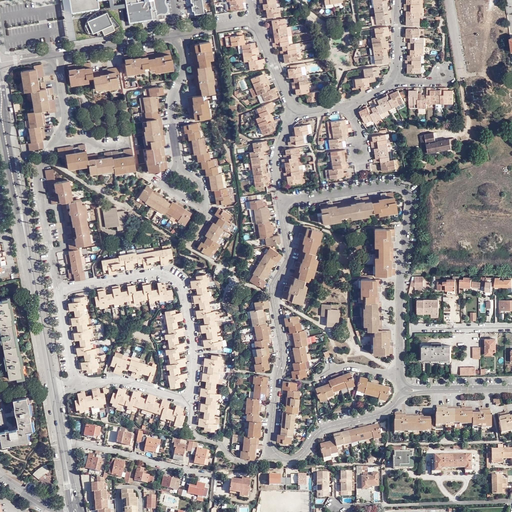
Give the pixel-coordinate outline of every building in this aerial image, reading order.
[(70,0),(73,13),(100,8),(98,0),(124,0),(128,22),(157,18),(157,15),(159,15),(160,14),(162,15),(163,15),(165,15),(166,14),(167,13),(168,12),(169,10),(169,8),(169,7),(168,4),(166,3),(166,1),(166,0),(70,0)] [(245,0),(232,0),(229,0),(231,10),(244,8),(243,3),(246,2),(245,0)] [(276,7),(275,0),(264,0),(259,1),(260,5),(263,4),(264,9),(266,9),(276,7)] [(388,0),(372,0),(374,8),(387,6),(386,1),(389,0),(388,0)] [(422,0),(414,0),(407,0),(408,3),(408,5),(405,5),(405,8),(421,9),(422,0)] [(387,6),(374,8),(375,17),(391,14),(390,11),(387,11),(387,9),(387,6)] [(279,7),(276,7),(266,9),(267,14),(265,14),(265,15),(265,18),(281,15),(279,7)] [(421,9),(405,8),(405,12),(407,12),(407,14),(407,17),(421,18),(421,9)] [(109,23),(104,12),(85,21),(90,32),(109,23)] [(391,14),(375,17),(376,25),(389,24),(389,20),(389,18),(391,17),(391,14)] [(421,18),(407,17),(407,21),(407,22),(405,22),(405,26),(421,26),(421,18)] [(285,18),(272,20),(273,25),(270,26),(271,29),(286,27),(285,18)] [(287,35),(286,27),(271,29),(271,33),(273,32),(274,34),(270,35),(270,37),(287,35)] [(389,27),(375,29),(376,37),(386,36),(392,35),(392,31),(390,31),(389,30),(389,27)] [(421,29),(408,29),(408,32),(408,34),(405,34),(405,38),(412,38),(421,38),(421,29)] [(246,43),(246,39),(243,40),(243,34),(242,34),(241,31),(236,32),(237,35),(230,36),(231,45),(238,44),(241,44),(246,43)] [(289,44),(287,35),(270,37),(270,39),(271,41),(275,41),(275,42),(273,43),(273,47),(275,46),(283,45),(289,44)] [(386,36),(376,37),(372,38),(373,47),(389,44),(388,41),(386,41),(386,36)] [(425,38),(421,38),(412,38),(412,43),(410,43),(410,47),(425,47),(425,38)] [(199,43),(199,44),(190,45),(192,52),(193,52),(194,57),(192,57),(194,68),(192,68),(194,80),(195,81),(196,85),(195,85),(196,96),(187,97),(189,108),(190,108),(190,113),(189,113),(191,120),(199,119),(199,120),(199,119),(208,118),(207,112),(206,112),(205,105),(206,105),(204,94),(214,93),(212,83),(211,83),(210,76),(211,75),(210,70),(208,71),(207,65),(209,65),(209,61),(211,60),(210,55),(209,55),(208,47),(209,47),(208,41),(199,43)] [(248,43),(246,43),(241,44),(242,52),(258,50),(258,47),(255,47),(255,45),(255,42),(248,43)] [(296,43),(289,44),(283,45),(284,50),(281,50),(282,54),(297,52),(296,43)] [(390,48),(389,44),(373,47),(374,55),(388,53),(388,50),(387,48),(390,48)] [(425,56),(425,47),(410,47),(409,50),(412,50),(412,55),(422,56),(425,56)] [(125,64),(126,73),(132,72),(131,71),(139,70),(139,71),(145,70),(144,68),(149,67),(150,69),(154,69),(155,71),(160,70),(160,69),(167,67),(167,69),(173,68),(172,59),(171,59),(170,50),(162,51),(162,53),(158,54),(157,53),(147,55),(146,52),(136,54),(136,55),(131,56),(131,54),(124,56),(125,64)] [(259,54),(258,50),(242,52),(244,61),(248,61),(257,59),(256,54),(259,54)] [(299,61),(297,52),(282,54),(282,58),(285,58),(285,63),(299,61)] [(389,57),(388,53),(374,55),(376,64),(391,62),(391,58),(389,58),(389,57)] [(407,60),(407,64),(422,64),(422,56),(412,55),(409,55),(409,60),(407,60)] [(263,58),(257,59),(248,61),(249,69),(263,67),(262,64),(262,62),(264,62),(264,58),(263,58)] [(75,65),(68,66),(69,74),(68,74),(70,84),(75,83),(75,82),(83,81),(83,82),(93,80),(95,89),(105,88),(105,87),(112,85),(113,86),(118,86),(117,77),(116,77),(115,68),(107,69),(107,70),(103,71),(102,70),(92,72),(90,63),(80,64),(80,65),(75,66),(75,65)] [(305,63),(290,65),(291,69),(288,69),(289,74),(286,74),(287,78),(288,78),(293,77),(302,76),(301,67),(306,66),(305,63)] [(422,73),(422,64),(407,64),(407,68),(409,68),(409,72),(422,73)] [(43,142),(42,142),(41,139),(45,138),(44,129),(40,130),(39,127),(43,126),(43,123),(45,123),(44,114),(42,114),(41,111),(48,110),(48,113),(56,112),(54,100),(53,95),(52,88),(46,89),(45,82),(44,82),(43,77),(44,77),(42,65),(34,66),(34,69),(21,72),(25,92),(31,91),(34,112),(28,113),(29,121),(30,128),(29,128),(30,136),(31,144),(29,144),(30,151),(39,150),(39,149),(44,148),(43,142)] [(379,70),(379,67),(364,69),(365,78),(375,76),(378,76),(377,71),(379,70)] [(268,81),(267,77),(265,78),(263,74),(251,79),(254,87),(268,81)] [(307,75),(302,76),(293,77),(294,82),(293,82),(293,86),(309,83),(307,75)] [(376,82),(375,76),(365,78),(355,79),(356,88),(361,87),(368,86),(369,86),(369,83),(367,83),(367,81),(371,81),(372,82),(376,82)] [(270,84),(268,81),(254,87),(258,95),(261,93),(270,89),(268,85),(270,84)] [(310,92),(309,83),(293,86),(293,89),(296,89),(296,91),(296,95),(298,94),(304,94),(310,92)] [(146,115),(147,120),(161,118),(160,113),(156,114),(155,110),(156,110),(155,107),(159,107),(158,98),(154,98),(153,95),(164,94),(163,86),(158,87),(158,86),(149,88),(150,96),(139,98),(142,112),(145,112),(146,115)] [(276,87),(270,89),(261,93),(265,101),(279,95),(278,92),(276,93),(275,91),(278,90),(276,87)] [(413,90),(410,90),(410,91),(410,94),(410,98),(410,101),(410,104),(415,104),(415,108),(419,108),(419,92),(419,88),(415,88),(415,90),(413,90)] [(431,88),(428,88),(428,90),(428,95),(427,96),(427,97),(428,97),(427,101),(427,104),(436,104),(436,100),(436,96),(436,95),(436,94),(436,90),(433,90),(431,91),(431,90),(431,88)] [(440,91),(436,90),(436,94),(436,95),(436,96),(436,100),(436,104),(445,104),(445,98),(445,96),(445,93),(445,89),(442,89),(442,91),(440,91)] [(449,89),(445,89),(445,93),(445,96),(445,98),(445,104),(454,104),(454,91),(449,91),(449,89)] [(394,90),(390,92),(392,95),(395,101),(397,106),(398,105),(404,102),(405,102),(403,97),(407,95),(404,90),(400,92),(399,90),(395,92),(394,90)] [(320,91),(310,92),(304,94),(304,97),(307,96),(308,101),(321,99),(320,91)] [(386,96),(383,97),(389,109),(397,106),(395,101),(392,95),(390,92),(388,93),(388,95),(386,96)] [(423,92),(419,92),(419,108),(427,108),(427,104),(427,101),(428,97),(427,97),(427,96),(428,95),(423,95),(423,92)] [(377,98),(374,99),(377,105),(381,113),(389,109),(383,97),(380,99),(378,99),(377,98)] [(269,103),(257,108),(260,116),(269,113),(271,112),(275,110),(273,106),(271,107),(269,103)] [(367,105),(364,107),(365,109),(360,111),(366,123),(374,119),(368,107),(367,105)] [(372,106),(368,107),(374,119),(375,121),(383,117),(381,113),(377,105),(373,107),(372,106)] [(269,113),(260,116),(256,118),(259,126),(274,120),(273,117),(270,118),(269,113)] [(147,120),(147,121),(147,125),(145,125),(146,130),(147,130),(148,138),(147,138),(148,143),(150,143),(151,148),(148,148),(149,153),(147,153),(148,158),(149,158),(150,166),(151,172),(160,170),(168,168),(166,161),(165,161),(165,156),(164,145),(166,145),(164,135),(163,135),(162,130),(163,130),(161,118),(147,120)] [(276,123),(274,120),(259,126),(263,134),(275,129),(273,124),(276,123)] [(351,128),(351,124),(345,125),(344,120),(331,122),(332,131),(348,128),(351,128)] [(198,131),(197,123),(188,124),(188,125),(184,126),(186,138),(190,137),(190,140),(193,140),(194,142),(190,143),(191,152),(195,151),(196,154),(194,155),(195,159),(199,158),(200,161),(199,162),(199,166),(203,166),(204,169),(203,169),(203,173),(208,172),(208,176),(211,175),(211,178),(207,179),(209,188),(213,187),(213,190),(212,190),(213,195),(216,194),(217,197),(216,197),(217,205),(221,204),(231,202),(229,195),(228,195),(226,188),(223,188),(221,173),(218,174),(217,166),(214,167),(213,159),(210,160),(209,152),(206,152),(203,138),(201,138),(200,131),(198,131)] [(307,134),(306,125),(294,127),(294,132),(292,132),(292,136),(303,134),(307,134)] [(348,132),(348,128),(332,131),(333,138),(333,139),(344,138),(346,137),(346,132),(348,132)] [(433,153),(439,151),(451,149),(451,147),(455,146),(454,139),(444,140),(444,139),(442,139),(443,141),(435,142),(434,133),(420,136),(422,144),(423,152),(428,151),(428,154),(433,153)] [(292,136),(290,136),(290,141),(288,141),(289,145),(304,143),(303,134),(292,136)] [(386,134),(373,136),(373,140),(374,141),(371,142),(372,145),(377,145),(388,143),(386,134)] [(344,138),(333,139),(328,140),(330,149),(343,147),(342,144),(342,142),(344,141),(344,138)] [(266,140),(253,142),(254,150),(263,149),(270,148),(269,144),(267,145),(266,140)] [(326,149),(330,149),(328,140),(319,141),(319,144),(325,144),(326,149)] [(377,145),(372,145),(372,149),(375,149),(375,154),(380,153),(389,152),(388,143),(377,145)] [(115,173),(125,172),(136,170),(132,149),(123,150),(123,151),(119,151),(118,151),(104,153),(104,154),(98,155),(98,154),(87,156),(85,144),(78,146),(73,147),(73,146),(58,149),(59,158),(66,156),(68,169),(89,166),(90,174),(97,172),(97,173),(108,171),(107,170),(114,168),(114,170),(115,173)] [(299,147),(285,149),(285,152),(286,154),(283,154),(284,158),(298,156),(300,156),(299,147)] [(254,150),(249,151),(250,155),(251,160),(264,158),(267,157),(266,154),(264,154),(263,149),(254,150)] [(346,150),(330,152),(331,160),(347,158),(346,155),(344,155),(344,154),(346,153),(346,150)] [(390,161),(389,152),(380,153),(375,154),(376,157),(376,159),(374,159),(374,163),(382,162),(390,161)] [(299,165),(298,156),(284,158),(282,158),(282,162),(285,162),(285,164),(285,167),(299,165)] [(264,158),(251,160),(252,168),(269,165),(268,162),(265,163),(264,158)] [(347,158),(331,160),(333,169),(341,168),(343,167),(348,167),(348,164),(345,164),(345,162),(347,161),(347,158)] [(395,160),(390,161),(382,162),(382,167),(380,167),(380,171),(396,169),(395,160)] [(269,165),(252,168),(254,177),(270,174),(269,171),(266,172),(266,169),(269,169),(269,165)] [(300,174),(299,165),(285,167),(286,170),(286,172),(284,172),(284,176),(300,174)] [(53,168),(45,170),(49,191),(53,190),(54,196),(50,197),(52,204),(62,202),(65,221),(70,220),(70,225),(66,226),(67,233),(72,233),(73,238),(68,239),(70,250),(68,250),(69,253),(65,254),(67,263),(70,263),(71,268),(68,269),(69,278),(74,277),(75,280),(85,278),(79,248),(78,249),(77,246),(91,243),(89,228),(88,228),(86,216),(88,216),(86,204),(82,204),(81,199),(73,200),(69,179),(55,182),(53,168)] [(333,169),(328,169),(328,171),(329,178),(337,177),(337,179),(341,178),(341,177),(345,176),(344,172),(342,173),(341,168),(333,169)] [(270,174),(254,177),(255,186),(266,184),(268,184),(268,180),(268,179),(270,178),(270,174)] [(301,183),(300,174),(284,176),(284,179),(287,179),(288,184),(301,183)] [(190,216),(192,213),(185,209),(185,210),(182,209),(184,205),(176,200),(174,204),(172,202),(172,201),(168,199),(166,202),(161,199),(163,196),(156,191),(154,194),(151,193),(153,189),(147,185),(145,188),(144,188),(139,196),(141,198),(146,200),(145,202),(159,210),(165,213),(166,211),(179,219),(178,221),(186,225),(190,217),(190,216)] [(326,205),(326,203),(319,204),(321,213),(319,213),(322,223),(327,222),(327,221),(335,219),(335,221),(340,220),(350,218),(355,217),(355,215),(362,214),(363,215),(367,214),(372,213),(372,214),(377,214),(382,213),(382,211),(390,210),(390,211),(396,210),(394,201),(393,201),(392,193),(385,194),(385,195),(380,196),(370,198),(370,197),(359,199),(360,200),(354,201),(354,199),(331,204),(326,205)] [(261,202),(261,199),(257,200),(256,195),(249,196),(250,201),(251,201),(252,208),(255,208),(258,223),(259,223),(262,237),(266,237),(267,245),(274,244),(274,243),(280,242),(279,235),(272,236),(271,236),(271,233),(272,233),(275,232),(273,224),(271,224),(269,225),(268,221),(267,221),(267,218),(269,218),(271,217),(270,208),(267,209),(265,209),(265,206),(266,206),(266,201),(263,202),(261,202)] [(105,227),(116,226),(121,225),(122,229),(128,228),(127,224),(125,214),(117,216),(117,212),(116,207),(102,209),(105,227)] [(227,221),(231,214),(223,209),(222,210),(219,208),(215,214),(218,216),(221,218),(220,220),(216,218),(214,222),(215,223),(213,226),(209,224),(205,231),(209,233),(207,236),(210,237),(208,240),(204,238),(198,248),(201,250),(201,251),(209,256),(213,249),(214,249),(218,242),(216,241),(224,228),(226,229),(230,223),(227,221)] [(166,211),(165,213),(164,214),(171,218),(178,222),(178,221),(179,219),(166,211)] [(318,236),(319,231),(310,228),(310,229),(302,227),(300,233),(302,234),(301,239),(300,239),(297,249),(301,250),(298,262),(300,263),(298,267),(297,267),(294,277),(291,277),(288,287),(289,287),(287,292),(285,291),(283,298),(292,300),(292,301),(301,304),(303,298),(301,298),(303,290),(305,291),(306,286),(307,280),(311,281),(312,276),(313,272),(312,271),(314,264),(315,264),(316,259),(318,254),(314,253),(315,248),(316,243),(315,243),(317,235),(318,236)] [(385,228),(375,229),(375,234),(377,234),(377,242),(376,242),(376,247),(376,257),(376,263),(378,263),(378,271),(376,271),(377,276),(386,275),(395,274),(395,268),(393,268),(393,262),(392,241),(392,236),(394,236),(394,229),(385,230),(385,228)] [(256,284),(262,288),(266,281),(264,280),(263,279),(264,276),(266,277),(268,278),(272,271),(270,269),(268,269),(272,263),(273,264),(276,265),(282,255),(278,253),(278,252),(269,247),(265,254),(262,252),(258,259),(260,260),(252,273),(253,274),(249,280),(256,285),(256,284)] [(170,248),(136,254),(137,261),(138,263),(142,262),(143,267),(143,268),(151,267),(150,260),(159,258),(161,265),(168,264),(167,257),(172,256),(170,248)] [(132,262),(137,261),(136,254),(136,253),(117,256),(118,258),(101,261),(102,269),(107,268),(109,275),(116,273),(114,267),(119,266),(119,264),(124,263),(125,270),(134,269),(132,262)] [(252,273),(260,260),(258,259),(246,279),(249,280),(253,274),(252,273)] [(207,278),(206,273),(198,275),(199,279),(191,280),(191,284),(190,284),(190,289),(198,287),(199,294),(192,295),(193,303),(200,302),(202,309),(194,310),(195,314),(197,314),(197,317),(204,316),(206,324),(198,325),(200,332),(207,331),(208,338),(201,339),(202,343),(204,343),(204,347),(211,346),(212,349),(221,347),(221,345),(223,344),(222,340),(220,340),(219,335),(217,336),(216,331),(219,330),(218,325),(222,325),(220,320),(217,321),(215,321),(214,316),(215,315),(215,311),(212,311),(211,306),(210,306),(209,301),(211,301),(209,292),(207,292),(206,286),(208,286),(207,281),(210,281),(209,277),(207,278)] [(458,280),(459,276),(453,276),(453,279),(447,279),(447,282),(437,282),(437,290),(447,290),(447,295),(456,295),(456,280),(458,280)] [(415,286),(419,286),(423,286),(423,277),(412,277),(410,286),(415,286)] [(459,287),(462,287),(470,288),(471,278),(464,278),(464,280),(460,279),(459,287)] [(494,278),(482,278),(482,291),(485,291),(485,290),(491,290),(491,286),(494,287),(494,286),(494,278)] [(509,278),(494,278),(494,286),(503,286),(503,287),(511,286),(511,279),(509,279),(509,278)] [(378,286),(381,287),(380,279),(371,280),(371,279),(362,279),(362,285),(363,285),(364,292),(363,292),(363,297),(363,303),(365,303),(365,308),(365,313),(367,313),(367,321),(366,321),(366,331),(375,331),(375,336),(375,341),(377,341),(377,349),(376,348),(376,355),(385,355),(385,353),(394,353),(394,347),(391,347),(391,341),(392,341),(392,330),(383,330),(382,320),(381,320),(380,315),(382,315),(381,302),(380,302),(379,292),(378,292),(378,286)] [(104,288),(97,290),(98,297),(95,298),(96,306),(99,306),(99,308),(109,306),(108,304),(113,303),(114,305),(124,303),(123,301),(128,300),(129,302),(133,301),(134,304),(138,303),(138,300),(144,299),(144,301),(149,301),(149,303),(154,302),(154,300),(159,299),(159,301),(173,298),(171,290),(166,291),(165,284),(161,285),(161,282),(157,283),(158,290),(151,291),(150,284),(146,285),(146,283),(142,283),(143,291),(136,292),(134,285),(131,285),(130,283),(126,284),(128,291),(121,293),(119,286),(111,287),(113,294),(106,296),(104,288)] [(83,296),(74,298),(75,302),(68,303),(68,307),(67,307),(67,312),(75,310),(76,317),(69,318),(70,326),(77,325),(79,332),(71,333),(73,341),(80,339),(81,347),(74,349),(75,352),(77,352),(77,356),(84,354),(86,361),(78,363),(80,371),(87,369),(88,373),(97,371),(96,368),(98,368),(96,359),(95,359),(93,354),(96,353),(94,348),(93,349),(92,344),(90,344),(89,339),(91,338),(89,329),(87,329),(86,324),(88,324),(86,314),(84,314),(83,309),(85,309),(84,304),(86,304),(85,299),(84,299),(83,296)] [(6,298),(0,299),(0,333),(0,335),(0,338),(1,339),(5,361),(0,362),(1,365),(5,364),(8,377),(15,375),(16,378),(26,376),(26,374),(21,375),(13,336),(6,298)] [(260,301),(259,301),(255,302),(256,310),(250,311),(253,325),(254,325),(256,333),(257,341),(255,341),(254,341),(257,355),(255,356),(256,364),(254,364),(256,371),(260,371),(261,370),(261,369),(264,369),(264,370),(265,369),(269,369),(268,362),(266,362),(265,359),(267,358),(270,358),(268,349),(267,349),(265,343),(267,343),(269,342),(269,338),(267,339),(266,335),(268,335),(271,334),(269,326),(266,326),(265,327),(264,323),(262,323),(262,320),(264,320),(266,319),(264,311),(262,312),(260,312),(260,309),(262,309),(269,307),(268,300),(263,300),(263,302),(260,302),(260,301)] [(417,300),(417,313),(424,313),(431,313),(439,313),(439,300),(424,300),(417,300)] [(511,300),(499,300),(499,310),(511,309),(511,300)] [(328,317),(327,326),(339,327),(340,310),(332,309),(332,304),(323,304),(322,313),(328,314),(328,317)] [(182,320),(181,312),(179,313),(173,314),(173,310),(165,311),(165,314),(163,315),(165,324),(167,324),(168,329),(166,329),(167,334),(165,334),(166,339),(168,339),(169,344),(166,344),(167,349),(166,350),(167,355),(168,354),(169,359),(167,359),(168,364),(166,365),(167,369),(169,369),(170,374),(168,375),(170,388),(178,387),(177,382),(184,381),(184,377),(187,376),(186,372),(179,374),(177,366),(185,365),(184,361),(186,361),(185,357),(178,359),(176,351),(184,350),(183,346),(185,346),(185,342),(177,343),(176,336),(183,334),(183,331),(184,331),(184,327),(182,327),(176,328),(175,321),(182,320)] [(302,376),(303,376),(307,375),(305,368),(306,368),(309,367),(308,359),(305,346),(308,345),(304,331),(303,331),(301,323),(300,323),(299,316),(295,317),(295,318),(291,319),(290,318),(285,319),(287,331),(289,330),(291,330),(291,333),(293,333),(294,333),(295,336),(293,336),(291,337),(292,345),(295,344),(297,344),(297,347),(296,347),(294,348),(295,350),(294,351),(291,351),(293,359),(295,359),(297,359),(297,361),(296,362),(295,362),(290,363),(291,367),(293,378),(298,377),(299,377),(299,376),(302,375),(302,376)] [(491,339),(481,339),(481,346),(485,345),(485,355),(493,355),(493,352),(496,352),(496,339),(495,339),(495,337),(491,336),(491,339)] [(441,346),(431,346),(422,346),(422,360),(451,360),(451,346),(441,346)] [(113,372),(120,374),(122,367),(127,369),(128,367),(133,369),(131,376),(138,378),(140,371),(149,374),(146,381),(151,382),(155,368),(139,362),(140,358),(132,356),(130,360),(130,361),(121,359),(123,354),(115,352),(114,356),(113,356),(111,363),(115,365),(113,372)] [(221,359),(221,356),(212,355),(212,358),(204,357),(204,361),(202,361),(202,365),(209,366),(208,373),(201,372),(200,380),(207,381),(206,388),(200,388),(199,388),(198,391),(200,392),(199,396),(207,396),(206,404),(199,403),(198,410),(205,411),(204,418),(197,417),(196,421),(199,421),(198,426),(200,426),(206,427),(205,430),(213,431),(214,428),(216,429),(217,424),(214,424),(215,419),(213,419),(214,413),(216,413),(217,404),(215,404),(216,398),(218,398),(218,394),(216,393),(217,388),(215,388),(215,383),(218,383),(218,378),(222,379),(223,374),(218,374),(216,373),(217,368),(219,368),(224,369),(224,364),(222,364),(222,359),(221,359)] [(322,385),(315,388),(317,393),(318,393),(319,396),(318,396),(319,397),(320,401),(327,398),(328,399),(334,397),(333,394),(332,391),(346,385),(347,388),(355,385),(353,380),(353,379),(352,380),(351,377),(352,377),(352,376),(350,372),(346,373),(343,375),(343,376),(339,378),(338,376),(338,374),(330,377),(331,379),(331,381),(329,382),(328,380),(325,381),(326,384),(326,386),(323,387),(322,385)] [(265,384),(267,384),(267,377),(262,376),(262,377),(258,376),(259,375),(258,375),(254,375),(253,383),(254,383),(253,397),(246,397),(245,412),(247,412),(246,420),(249,420),(248,428),(245,427),(244,434),(243,442),(240,442),(240,449),(241,449),(240,458),(244,459),(245,458),(246,457),(249,458),(249,459),(254,459),(255,451),(253,450),(253,446),(255,447),(258,447),(264,448),(264,444),(258,443),(259,439),(255,439),(254,439),(254,435),(256,435),(259,435),(260,431),(258,431),(259,425),(260,425),(261,416),(259,416),(257,416),(258,413),(256,413),(256,410),(258,410),(260,410),(261,401),(259,401),(257,401),(258,398),(259,398),(264,398),(264,395),(266,395),(268,396),(269,388),(266,387),(265,387),(265,384)] [(366,383),(366,382),(367,380),(360,378),(359,381),(359,382),(360,382),(359,385),(358,385),(358,386),(356,390),(364,392),(364,393),(379,396),(379,398),(386,400),(387,395),(386,394),(387,391),(388,392),(388,391),(389,387),(382,386),(381,387),(377,386),(378,385),(378,382),(370,381),(369,383),(369,384),(366,383)] [(286,443),(290,443),(291,436),(293,436),(295,413),(298,413),(301,390),(296,390),(297,382),(292,382),(291,382),(291,383),(288,383),(288,381),(283,381),(283,389),(286,389),(285,394),(288,394),(290,394),(289,400),(287,400),(287,405),(289,405),(288,408),(287,408),(284,408),(283,416),(284,416),(284,423),(282,423),(282,427),(283,427),(283,430),(282,430),(278,430),(277,442),(279,442),(282,443),(283,443),(283,442),(286,442),(286,443)] [(113,395),(110,404),(112,405),(112,407),(117,408),(117,406),(122,408),(122,406),(127,408),(127,409),(131,411),(132,409),(136,411),(137,409),(142,410),(142,412),(151,415),(152,413),(157,415),(156,417),(160,418),(160,420),(165,422),(166,420),(170,421),(170,423),(175,425),(174,427),(178,428),(179,426),(182,427),(185,418),(182,417),(184,410),(180,409),(180,408),(177,406),(174,414),(167,411),(169,404),(166,403),(167,401),(163,400),(161,407),(154,405),(156,398),(148,395),(146,402),(139,400),(141,393),(137,392),(137,394),(133,392),(131,399),(123,397),(125,390),(123,389),(122,391),(118,390),(116,397),(113,395)] [(100,397),(99,390),(91,391),(92,398),(86,400),(85,394),(84,393),(80,394),(80,395),(77,396),(78,404),(75,405),(76,413),(79,412),(79,414),(84,413),(84,411),(88,410),(88,409),(93,408),(94,410),(103,408),(103,406),(105,405),(104,396),(100,397)] [(26,396),(30,396),(29,392),(18,394),(19,396),(11,397),(13,406),(11,407),(12,409),(10,409),(11,413),(15,413),(17,425),(15,425),(14,424),(6,426),(7,429),(0,430),(0,442),(0,444),(32,438),(30,429),(28,414),(29,414),(26,396)] [(443,408),(443,406),(436,406),(436,415),(436,425),(442,425),(442,422),(449,422),(449,424),(455,424),(460,424),(460,422),(467,422),(472,422),(473,424),(473,426),(478,426),(477,424),(485,424),(486,427),(491,427),(491,416),(489,416),(489,414),(489,408),(483,408),(483,410),(479,410),(472,410),(472,407),(465,407),(462,407),(447,408),(443,408)] [(511,413),(508,415),(505,415),(505,413),(497,415),(499,424),(498,424),(501,434),(506,433),(506,431),(511,429),(511,413)] [(431,432),(431,415),(424,415),(421,415),(406,416),(402,416),(402,414),(395,415),(396,423),(394,423),(395,434),(401,433),(401,431),(408,431),(408,432),(419,432),(419,430),(427,430),(427,432),(431,432)] [(86,425),(83,436),(93,438),(93,436),(98,437),(100,428),(86,425)] [(318,445),(319,450),(319,451),(320,451),(321,454),(319,454),(319,455),(320,455),(321,459),(322,461),(329,459),(329,457),(335,456),(335,453),(334,447),(372,438),(373,441),(379,439),(380,439),(379,435),(379,434),(378,434),(377,431),(379,431),(378,430),(377,426),(374,426),(370,427),(370,429),(366,430),(365,428),(365,425),(356,427),(357,430),(357,432),(350,433),(350,431),(350,429),(341,430),(342,433),(342,435),(336,437),(335,435),(331,436),(332,439),(328,440),(328,443),(329,445),(326,445),(326,444),(318,445)] [(118,432),(116,442),(129,445),(131,435),(124,433),(119,432),(118,432)] [(156,445),(159,445),(160,441),(147,438),(144,450),(155,452),(156,445)] [(184,445),(185,441),(175,439),(172,450),(174,450),(172,460),(182,462),(185,446),(184,445)] [(485,448),(485,457),(487,457),(491,457),(491,458),(496,458),(502,458),(511,457),(511,456),(511,455),(511,448),(511,449),(511,448),(502,448),(502,445),(497,445),(497,448),(485,448)] [(196,449),(192,448),(189,462),(203,465),(204,459),(207,459),(209,451),(206,450),(196,448),(196,449)] [(410,460),(410,452),(393,453),(393,458),(392,458),(392,469),(398,469),(398,466),(407,466),(407,460),(410,460)] [(85,469),(89,469),(91,461),(94,462),(95,458),(92,457),(93,454),(89,453),(85,469)] [(451,468),(451,455),(433,456),(434,472),(439,471),(439,468),(451,468)] [(469,455),(451,455),(451,468),(463,468),(464,471),(470,471),(469,455)] [(91,461),(89,469),(99,472),(101,460),(95,458),(94,462),(91,461)] [(108,474),(111,474),(120,477),(124,462),(114,460),(113,459),(111,465),(113,466),(112,468),(109,467),(108,474)] [(45,470),(41,465),(36,468),(34,469),(31,472),(34,478),(39,473),(45,470)] [(142,474),(143,471),(143,468),(137,467),(134,480),(147,483),(147,482),(148,476),(149,475),(145,474),(142,474)] [(49,470),(44,475),(47,478),(52,473),(49,470)] [(349,471),(339,471),(339,479),(339,483),(340,487),(340,491),(342,491),(343,495),(350,495),(350,483),(350,479),(349,471)] [(269,472),(269,484),(281,484),(281,472),(269,472)] [(298,484),(306,484),(306,472),(291,473),(291,477),(286,478),(286,484),(291,483),(291,482),(298,482),(298,484)] [(327,472),(316,472),(316,483),(316,496),(324,496),(324,492),(327,492),(327,472)] [(376,487),(376,474),(370,475),(370,478),(366,478),(366,473),(362,473),(362,478),(360,478),(361,490),(367,490),(367,487),(376,487)] [(500,480),(500,478),(500,474),(491,474),(491,493),(501,493),(500,487),(506,487),(505,483),(506,483),(506,478),(502,478),(502,480),(500,480)] [(91,491),(94,491),(104,491),(104,483),(105,483),(105,478),(102,478),(97,476),(97,483),(91,483),(91,491)] [(168,489),(171,479),(163,477),(161,487),(168,489)] [(240,492),(239,495),(239,496),(247,497),(251,479),(242,478),(242,480),(232,478),(230,490),(240,492)] [(179,481),(171,479),(168,489),(177,491),(179,481)] [(200,484),(197,483),(196,487),(189,485),(187,493),(197,495),(198,493),(200,484)] [(205,485),(200,484),(198,493),(202,494),(202,497),(205,498),(207,489),(204,488),(205,485)] [(136,511),(136,498),(132,498),(132,490),(120,490),(120,499),(121,499),(121,511),(136,511)] [(104,491),(94,491),(94,497),(92,496),(92,501),(107,500),(107,495),(107,492),(104,492),(104,491)] [(147,496),(146,508),(154,509),(155,495),(149,495),(149,496),(147,496)] [(107,500),(92,501),(92,504),(94,504),(94,510),(97,510),(108,510),(107,501),(107,500)]
